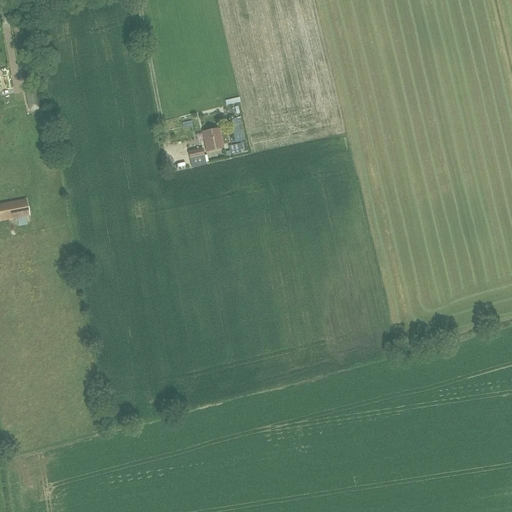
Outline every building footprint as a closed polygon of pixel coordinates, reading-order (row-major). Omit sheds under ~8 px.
[(26,91),(30,111),(40,108),(35,89),(26,91)] [(221,149),(217,129),(202,132),(205,151),(221,149)] [(229,145),(231,152),(243,149),(241,143),(229,145)] [(192,167),(206,164),(203,148),(188,151),(192,167)] [(0,219),(13,217),(15,227),(30,224),(28,214),(29,214),(26,200),(0,204),(0,219)]
